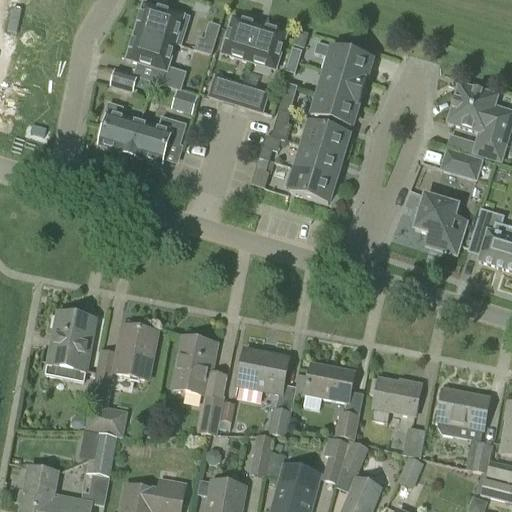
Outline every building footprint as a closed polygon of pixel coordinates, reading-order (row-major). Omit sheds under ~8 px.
[(135,35),(176,47),(181,49),(190,21),(144,7),(135,35)] [(222,57),(248,65),(260,29),(234,21),(222,57)] [(287,37),(260,29),(248,65),(276,74),(287,37)] [(295,32),(291,49),(303,51),(306,34),(295,32)] [(167,76),(176,47),(135,35),(127,63),(167,76)] [(194,54),(211,58),(215,45),(198,41),(194,54)] [(322,73),(366,86),(366,85),(372,63),(318,47),(314,58),(326,61),(322,73)] [(292,52),(289,63),(298,66),(302,54),(292,52)] [(295,77),(298,66),(289,63),(286,75),(295,77)] [(359,109),(366,86),(322,73),(322,74),(326,75),(320,97),(359,109)] [(138,81),(115,74),(110,90),(133,97),(138,81)] [(502,166),(511,132),(511,115),(496,110),(499,100),(461,88),(449,127),(480,136),(474,157),(502,166)] [(227,94),(213,89),(209,101),(224,105),(227,94)] [(169,108),(191,115),(197,97),(175,90),(169,108)] [(359,109),(320,97),(313,120),(352,131),(359,109)] [(266,106),(252,101),(249,113),(263,117),(266,106)] [(289,117),(293,105),(283,102),(280,114),(289,117)] [(130,160),(140,126),(121,120),(123,112),(109,108),(106,117),(109,118),(105,134),(102,135),(99,145),(101,146),(100,149),(103,150),(103,153),(113,156),(115,154),(121,156),(120,157),(130,160)] [(276,142),(281,144),(289,117),(280,114),(272,141),(276,142)] [(140,126),(130,160),(141,163),(142,162),(147,164),(148,166),(158,169),(159,167),(162,168),(169,146),(180,150),(186,129),(163,122),(160,132),(140,126)] [(304,150),(342,162),(350,139),(311,127),(304,150)] [(260,161),(270,164),(276,142),(272,141),(267,139),(260,161)] [(304,150),(297,173),(336,185),(342,162),(304,150)] [(477,186),(484,164),(446,152),(439,174),(477,186)] [(260,161),(256,174),(266,176),(270,164),(260,161)] [(336,185),(297,173),(296,175),(290,173),(285,191),(291,193),(290,196),(329,207),(336,185)] [(457,258),(463,237),(452,234),(459,210),(426,200),(416,233),(432,238),(428,249),(457,258)] [(511,275),(511,232),(502,229),(505,220),(482,213),(473,242),(485,246),(479,265),(511,275)] [(87,378),(97,324),(57,316),(46,370),(47,370),(45,380),(84,388),(86,377),(87,378)] [(84,434),(124,435),(128,415),(108,411),(114,378),(149,385),(159,336),(122,329),(116,356),(100,353),(84,434)] [(216,440),(228,378),(212,375),(218,348),(182,341),(171,393),(205,400),(198,436),(216,440)] [(291,401),(293,391),(284,389),(290,362),(244,353),(237,390),(278,399),(275,412),(273,411),(267,438),(286,442),(294,402),(291,401)] [(348,408),(355,377),(311,368),(305,399),(348,408)] [(291,401),(294,402),(301,403),(306,379),(298,377),(295,391),(293,391),(291,401)] [(372,413),(373,413),(371,425),(387,428),(389,416),(415,421),(421,388),(403,385),(403,387),(378,382),(378,383),(371,382),(369,398),(375,399),(372,413)] [(468,402),(442,397),(437,427),(438,427),(437,431),(442,438),(453,440),(455,431),(484,436),(490,402),(468,398),(468,402)] [(511,460),(511,406),(508,405),(504,423),(506,423),(499,458),(511,460)] [(232,426),(235,407),(224,406),(221,424),(232,426)] [(356,428),(357,428),(359,419),(339,415),(335,438),(335,441),(347,441),(350,442),(353,442),(356,428)] [(421,463),(426,435),(408,432),(403,460),(421,463)] [(123,442),(124,435),(84,434),(98,437),(93,463),(98,460),(113,463),(118,441),(123,442)] [(327,441),(323,459),(344,464),(350,442),(347,441),(335,441),(335,438),(330,438),(329,442),(327,441)] [(270,456),(271,456),(273,442),(257,439),(249,478),(266,481),(266,479),(265,479),(270,456)] [(360,444),(353,442),(350,442),(344,464),(341,471),(343,472),(357,479),(368,452),(359,448),(360,444)] [(481,476),(487,477),(492,449),(480,447),(477,446),(471,474),(481,476)] [(286,460),(271,456),(270,456),(265,479),(266,479),(280,483),(271,511),(311,511),(320,479),(284,469),(286,460)] [(104,510),(113,463),(98,460),(93,463),(92,463),(88,462),(85,477),(92,478),(88,496),(82,495),(80,505),(55,500),(52,511),(91,511),(92,508),(104,510)] [(413,493),(423,468),(407,461),(397,486),(413,493)] [(511,484),(511,469),(490,464),(487,479),(511,484)] [(52,511),(55,500),(54,500),(59,477),(28,471),(20,511),(52,511)] [(374,511),(383,492),(356,481),(348,501),(350,502),(345,511),(374,511)] [(511,508),(511,489),(485,482),(480,500),(511,508)] [(182,511),(187,488),(160,483),(157,494),(124,488),(119,511),(182,511)] [(242,511),(247,491),(211,485),(206,511),(242,511)]
